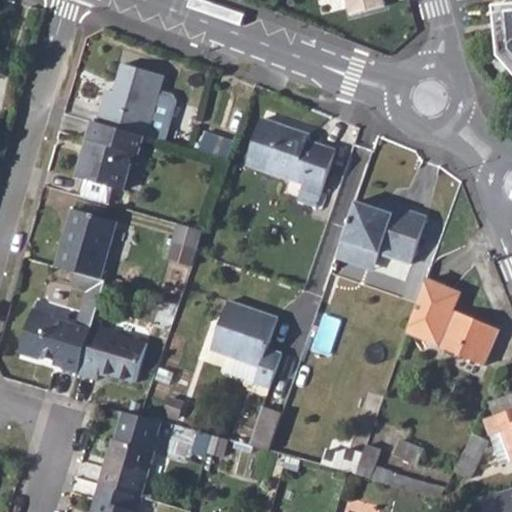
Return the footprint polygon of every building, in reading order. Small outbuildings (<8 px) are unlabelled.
[(385,0),(343,0),(349,24),(389,12),(385,0)] [(511,1),(496,3),(502,55),(511,65),(511,1)] [(111,90),(101,122),(147,135),(168,141),(181,99),(177,92),(164,88),(167,76),(126,64),(119,92),(111,90)] [(265,120),(250,166),(308,186),(306,192),(324,198),(340,153),(311,143),(313,136),(265,120)] [(101,122),(98,121),(90,144),(93,150),(91,159),(87,157),(81,175),(89,178),(83,197),(112,205),(117,186),(124,188),(128,172),(130,170),(132,169),(137,153),(142,154),(147,135),(101,122)] [(386,200),(383,210),(398,216),(402,206),(386,200)] [(357,201),(344,240),(380,253),(412,265),(429,215),(402,206),(398,216),(383,210),(357,201)] [(77,208),(60,265),(79,271),(103,278),(120,221),(77,208)] [(181,224),(170,260),(193,267),(205,231),(181,224)] [(344,240),(338,257),(374,270),(380,253),(344,240)] [(103,278),(79,271),(75,286),(91,290),(104,294),(108,280),(103,278)] [(431,344),(487,367),(502,331),(453,311),(459,295),(426,281),(421,295),(408,331),(432,341),(431,344)] [(93,327),(104,294),(91,290),(80,325),(93,329),(93,327)] [(229,302),(212,351),(262,367),(257,385),(272,390),(284,355),(269,350),(280,319),(229,302)] [(66,367),(80,372),(93,329),(80,325),(55,318),(56,314),(36,308),(23,353),(43,359),(44,355),(68,361),(66,367)] [(93,329),(80,372),(100,377),(101,371),(137,381),(148,343),(93,327),(93,329)] [(511,395),(494,402),(499,415),(511,410),(511,395)] [(263,409),(251,447),(270,453),(283,416),(263,409)] [(116,437),(102,483),(138,493),(144,495),(158,450),(156,449),(164,420),(125,410),(117,437),(116,437)] [(511,414),(490,423),(494,435),(504,431),(511,453),(511,414)] [(196,436),(192,447),(205,450),(208,440),(196,436)] [(476,436),(465,463),(479,469),(491,443),(476,436)] [(367,447),(356,476),(425,495),(429,484),(402,477),(376,469),(382,452),(367,447)] [(419,450),(411,466),(440,481),(448,464),(419,450)] [(138,493),(102,483),(97,499),(103,501),(99,511),(141,511),(142,510),(134,508),(138,493)] [(429,484),(425,495),(442,500),(444,497),(448,489),(429,484)] [(511,511),(511,489),(484,498),(488,511),(511,511)] [(442,500),(437,511),(467,503),(464,491),(444,497),(442,500)]
